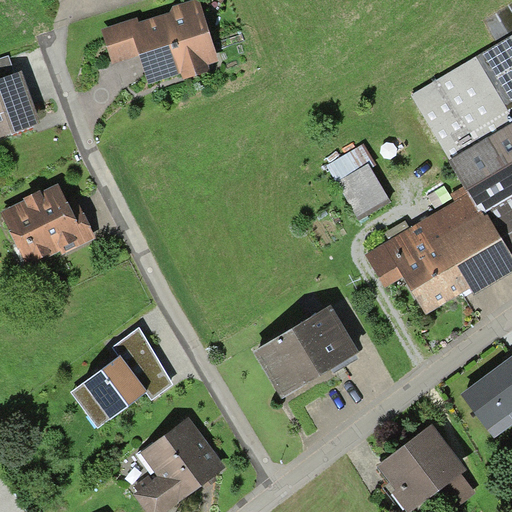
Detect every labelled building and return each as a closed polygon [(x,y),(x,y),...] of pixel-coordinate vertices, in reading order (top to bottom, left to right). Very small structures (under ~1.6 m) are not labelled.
[(138,18),(101,30),(112,64),(138,55),(147,84),(181,73),(183,77),(208,69),(207,65),(218,61),(197,0),(169,9),(170,12),(139,22),(138,18)] [(448,163),(511,125),(511,38),(410,99),(448,163)] [(0,79),(17,73),(9,53),(0,56),(0,79)] [(0,79),(0,135),(40,120),(21,71),(17,73),(0,79)] [(480,218),(511,199),(511,125),(448,163),(468,196),(480,218)] [(358,148),(326,165),(353,217),(385,200),(358,148)] [(60,184),(4,213),(30,265),(58,251),(63,255),(97,238),(75,197),(68,200),(60,184)] [(468,196),(366,256),(383,285),(404,273),(427,312),(465,289),(468,293),(511,268),(480,218),(468,196)] [(511,199),(480,218),(511,268),(511,267),(511,199)] [(326,315),(255,353),(279,396),(349,357),(326,315)] [(116,345),(122,355),(72,390),(99,428),(148,392),(152,398),(174,381),(142,327),(116,345)] [(511,361),(466,395),(495,436),(511,423),(511,361)] [(164,511),(225,467),(190,419),(143,454),(160,478),(137,495),(149,511),(164,511)] [(425,432),(375,470),(407,511),(412,511),(434,495),(457,478),(459,476),(425,432)] [(28,511),(0,469),(0,511),(28,511)] [(457,478),(434,495),(447,511),(451,511),(471,497),(457,478)]
